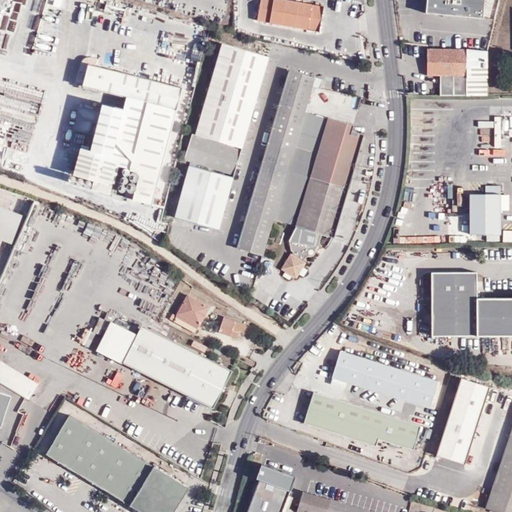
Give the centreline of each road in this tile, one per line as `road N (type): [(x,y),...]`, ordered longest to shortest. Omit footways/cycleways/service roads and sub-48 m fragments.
road 1 (tertiary): [(384,0),(397,115),(382,218),(361,265),(254,406),(221,511)]
road 2 (track): [(298,346),(134,235),(0,180)]
